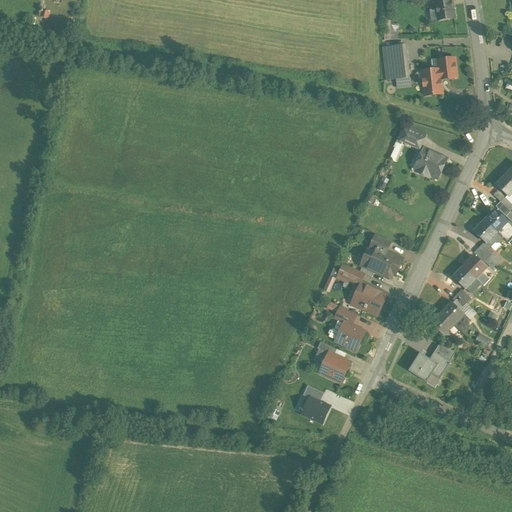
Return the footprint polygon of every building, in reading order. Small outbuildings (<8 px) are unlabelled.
[(451,0),(440,0),(435,1),(438,21),(455,19),(454,10),(453,10),(451,0)] [(405,45),(393,46),(397,84),(410,83),(405,45)] [(455,59),(438,61),(439,70),(440,70),(441,80),(457,78),(455,59)] [(392,68),(384,67),(384,79),(392,80),(392,68)] [(437,71),(422,73),(423,75),(424,89),(425,96),(442,94),(441,80),(440,71),(437,71)] [(425,136),(407,128),(401,141),(420,149),(425,136)] [(447,160),(424,150),(416,167),(421,169),(419,174),(429,178),(430,175),(438,179),(447,160)] [(511,193),(511,180),(507,175),(497,186),(509,197),(511,193)] [(511,210),(511,205),(505,198),(501,203),(510,212),(511,210)] [(510,212),(501,203),(496,207),(506,216),(510,212)] [(496,211),(485,222),(497,233),(507,222),(496,211)] [(485,222),(475,232),(487,244),(497,233),(485,222)] [(376,236),(370,249),(371,250),(372,246),(378,249),(383,251),(387,252),(391,243),(376,236)] [(493,254),(483,245),(479,249),(489,258),(493,254)] [(387,252),(383,251),(378,249),(374,257),(379,260),(376,268),(396,277),(403,260),(387,252)] [(489,258),(479,249),(475,254),(484,263),(489,258)] [(486,269),(474,257),(464,268),(476,279),(486,269)] [(334,262),(328,276),(332,277),(338,263),(334,262)] [(363,274),(344,265),(339,277),(358,286),(363,274)] [(464,268),(454,278),(465,290),(476,279),(464,268)] [(488,281),(493,277),(487,271),(483,275),(488,281)] [(329,293),(334,279),(329,277),(324,291),(329,293)] [(387,296),(362,284),(354,302),(365,307),(364,310),(376,315),(385,296),(387,297),(387,296)] [(471,300),(462,291),(458,295),(467,305),(471,300)] [(467,305),(458,295),(453,300),(463,309),(467,305)] [(333,311),(335,305),(326,302),(324,309),(333,311)] [(464,315),(452,303),(442,314),(454,325),(462,318),(464,315)] [(357,315),(341,308),(336,319),(339,321),(345,324),(351,327),(357,315)] [(442,314),(432,325),(444,336),(454,326),(454,325),(442,314)] [(454,325),(454,326),(462,333),(468,326),(468,324),(462,318),(454,325)] [(339,321),(335,330),(330,331),(329,334),(331,338),(336,341),(345,324),(339,321)] [(351,327),(345,324),(336,341),(346,346),(347,348),(354,351),(356,350),(357,351),(365,333),(351,327)] [(490,341),(479,335),(476,341),(487,347),(490,341)] [(337,350),(321,343),(318,349),(320,351),(329,354),(329,353),(335,356),(337,350)] [(456,353),(441,346),(436,354),(450,362),(456,353)] [(329,354),(320,351),(319,354),(317,355),(315,359),(317,362),(324,365),(329,354)] [(335,356),(329,353),(329,354),(324,365),(320,374),(341,384),(351,363),(335,356)] [(420,354),(409,372),(425,382),(432,369),(442,376),(451,363),(450,362),(436,354),(435,353),(431,358),(433,359),(432,361),(420,354)] [(318,401),(322,393),(307,387),(294,414),(322,426),(331,406),(318,401)] [(269,405),(266,420),(276,423),(279,408),(269,405)]
